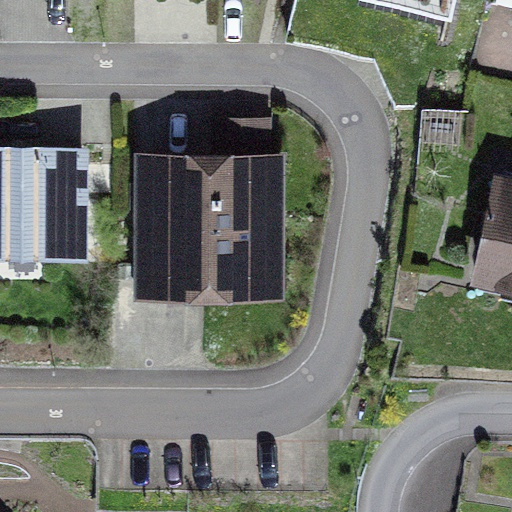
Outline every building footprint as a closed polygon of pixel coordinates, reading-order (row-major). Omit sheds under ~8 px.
[(369,0),(452,21),(457,0),(369,0)] [(0,248),(12,237),(37,237),(48,251),(83,251),(84,151),(0,150),(0,248)] [(274,171),(149,172),(149,284),(274,284),(274,171)] [(511,184),(502,183),(483,273),(511,278),(511,184)] [(190,511),(191,462),(98,462),(97,511),(190,511)] [(511,511),(511,470),(467,463),(458,511),(511,511)]
